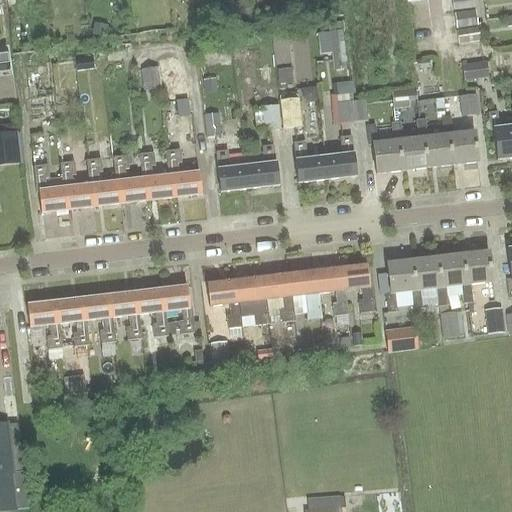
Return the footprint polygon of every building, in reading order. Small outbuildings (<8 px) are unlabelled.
[(473,0),(451,0),(453,12),(474,9),(473,0)] [(477,27),(475,11),(454,14),(456,30),(477,27)] [(477,28),(456,31),(458,45),(480,42),(477,28)] [(328,33),(332,72),(346,70),(342,32),(328,33)] [(480,45),(459,48),(461,62),(482,59),(480,45)] [(0,71),(8,70),(6,50),(0,50),(0,71)] [(417,70),(430,69),(429,60),(417,62),(417,70)] [(489,79),(486,63),(462,66),(464,82),(489,79)] [(277,69),(279,85),(293,84),(292,68),(277,69)] [(142,70),(144,92),(161,90),(158,69),(142,70)] [(416,102),(415,91),(392,94),(393,110),(410,108),(409,102),(416,102)] [(476,96),(459,97),(462,118),(478,116),(476,96)] [(298,100),(280,102),(283,130),(300,128),(298,100)] [(366,101),(337,104),(339,125),(368,122),(366,101)] [(280,130),(278,107),(262,108),(264,132),(280,130)] [(498,162),(511,160),(511,128),(500,130),(498,114),(489,115),(491,133),(494,132),(498,162)] [(204,116),(206,138),(220,137),(218,115),(204,116)] [(442,119),(444,137),(449,136),(452,168),(478,164),(475,134),(453,136),(451,118),(442,119)] [(424,139),(427,171),(452,168),(449,136),(444,137),(428,139),(426,121),(417,122),(419,140),(424,139)] [(402,174),(427,171),(424,139),(419,140),(403,142),(401,124),(392,125),(394,143),(399,142),(402,174)] [(399,142),(394,143),(378,145),(376,127),(367,128),(369,146),(373,145),(377,177),(402,174),(399,142)] [(17,133),(0,135),(0,168),(21,166),(17,133)] [(343,157),(325,159),(328,182),(357,179),(352,138),(341,140),(343,157)] [(328,182),(325,159),(308,161),(306,144),(294,145),(299,185),(328,182)] [(265,167),(248,169),(250,191),(279,188),(274,147),(263,149),(265,167)] [(167,154),(170,178),(173,200),(202,196),(199,175),(179,177),(178,166),(182,165),(181,152),(167,154)] [(250,191),(248,169),(230,171),(228,153),(217,154),(221,195),(250,191)] [(140,157),(143,181),(145,203),(173,200),(170,178),(153,180),(151,169),(155,168),(154,155),(140,157)] [(114,160),(117,184),(119,206),(145,203),(143,181),(126,183),(124,172),(129,171),(127,159),(114,160)] [(89,163),(88,163),(90,187),(93,209),(119,206),(117,184),(99,186),(98,175),(102,175),(101,162),(89,163)] [(61,167),(64,191),(67,212),(93,209),(90,187),(73,189),(72,178),(76,178),(74,165),(61,167)] [(42,215),(67,212),(64,191),(47,193),(46,181),(49,181),(48,168),(34,170),(37,193),(39,192),(42,215)] [(459,257),(462,288),(464,306),(473,305),(471,287),(492,284),(489,254),(459,257)] [(459,257),(434,260),(437,290),(439,306),(440,319),(443,341),(464,339),(461,312),(454,313),(455,317),(449,318),(446,290),(462,288),(459,257)] [(434,260),(408,263),(412,293),(414,312),(423,311),(423,308),(439,306),(437,290),(434,260)] [(396,295),(412,293),(408,263),(387,266),(391,298),(387,298),(389,315),(398,314),(396,295)] [(343,292),(345,292),(362,290),(363,302),(360,303),(361,315),(374,314),(372,291),(370,291),(367,268),(340,271),(343,292)] [(343,292),(340,271),(314,274),(317,296),(319,295),(336,293),(338,306),(334,306),(335,318),(348,316),(345,292),(343,292)] [(317,296),(314,274),(288,277),(290,299),(292,299),(310,297),(312,309),(307,309),(308,321),(322,320),(319,295),(317,296)] [(290,299),(288,277),(261,280),(263,302),(266,302),(268,325),(282,324),(295,323),(292,299),(290,299)] [(241,319),(255,318),(256,327),(268,325),(266,302),(263,302),(261,280),(235,284),(237,305),(239,305),(241,319)] [(242,328),(241,319),(239,305),(237,305),(235,284),(208,287),(210,309),(230,307),(232,318),(227,319),(229,330),(242,328)] [(188,289),(163,292),(165,313),(183,311),(185,324),(180,324),(182,336),(195,335),(192,312),(190,312),(188,289)] [(168,338),(165,313),(163,292),(137,295),(139,317),(156,315),(158,327),(153,327),(154,339),(168,338)] [(142,341),(139,317),(137,295),(110,299),(113,320),(130,318),(131,330),(127,330),(129,342),(142,341)] [(116,345),(113,320),(110,299),(84,302),(86,323),(103,321),(105,333),(101,333),(104,357),(116,356),(114,345),(116,345)] [(89,347),(86,323),(84,302),(57,305),(60,326),(77,324),(78,336),(74,336),(76,350),(88,348),(88,347),(89,347)] [(63,351),(60,326),(57,305),(28,308),(30,329),(51,327),(52,339),(48,339),(49,352),(50,361),(62,360),(61,351),(63,351)] [(484,312),(488,335),(505,333),(502,309),(484,312)] [(402,335),(404,351),(417,350),(415,333),(402,335)] [(350,348),(349,338),(339,340),(340,349),(350,348)] [(313,350),(298,352),(299,363),(314,361),(313,350)] [(0,511),(28,510),(24,473),(14,474),(14,471),(26,470),(21,426),(9,427),(9,424),(0,424),(0,511)]
